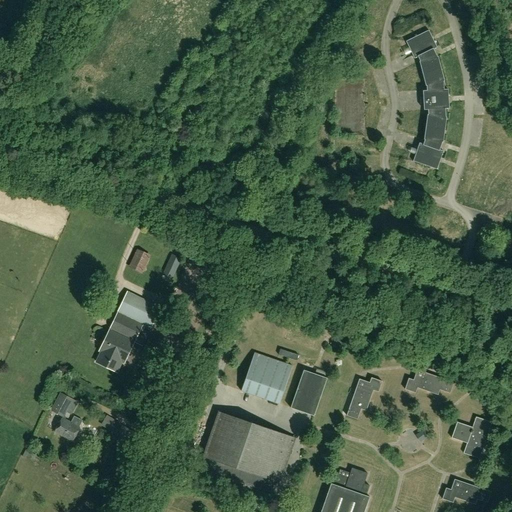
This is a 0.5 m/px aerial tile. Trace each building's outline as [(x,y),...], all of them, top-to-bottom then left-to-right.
[(434,168),(440,150),(436,149),(439,141),(440,141),(443,116),(442,116),(442,108),(446,107),(445,88),(441,88),(440,80),(441,80),(434,55),(434,56),(430,48),(434,46),(425,29),(402,40),(411,58),(415,56),(417,60),(416,60),(422,85),(423,85),(423,89),(419,90),(421,109),(425,109),(425,113),(424,113),(421,138),(422,138),(420,143),(416,142),(410,160),(434,168)] [(137,250),(128,268),(142,275),(150,257),(137,250)] [(170,256),(162,275),(172,279),(181,259),(179,258),(181,254),(173,251),(171,256),(170,256)] [(109,330),(110,330),(134,343),(142,347),(150,329),(161,308),(127,291),(117,313),(109,330)] [(323,342),(324,339),(319,338),(320,330),(298,327),(297,338),(323,342)] [(134,343),(110,330),(99,352),(100,353),(96,362),(117,372),(121,363),(124,364),(134,343)] [(333,343),(342,347),(345,340),(335,337),(333,343)] [(280,348),(278,354),(297,361),(299,355),(280,348)] [(303,371),(290,409),(314,417),(327,379),(303,371)] [(453,383),(417,371),(413,381),(408,379),(404,390),(415,394),(417,389),(437,396),(439,391),(449,394),(453,383)] [(369,383),(359,380),(356,390),(350,388),(349,393),(354,394),(346,416),(357,420),(361,410),(366,411),(373,391),(378,393),(381,382),(371,379),(369,383)] [(60,392),(50,411),(63,418),(66,412),(71,415),(78,402),(60,392)] [(272,494),(276,482),(279,483),(294,439),(219,413),(200,469),(272,494)] [(108,430),(114,420),(106,415),(100,425),(108,430)] [(55,433),(72,442),(79,428),(82,421),(74,417),(71,423),(62,419),(55,433)] [(479,459),(484,443),(489,445),(491,440),(486,438),(491,423),(475,418),(472,428),(457,423),(451,439),(467,444),(463,454),(479,459)] [(415,435),(418,443),(429,438),(425,430),(415,435)] [(320,511),(364,511),(369,498),(366,496),(369,486),(364,484),(367,474),(352,469),(350,474),(340,470),(338,475),(332,473),(331,479),(336,481),(334,485),(331,484),(320,511)] [(490,493),(470,486),(472,480),(466,478),(465,484),(455,480),(451,491),(446,489),(442,500),(453,503),(454,498),(475,505),(477,500),(487,503),(490,493)]
